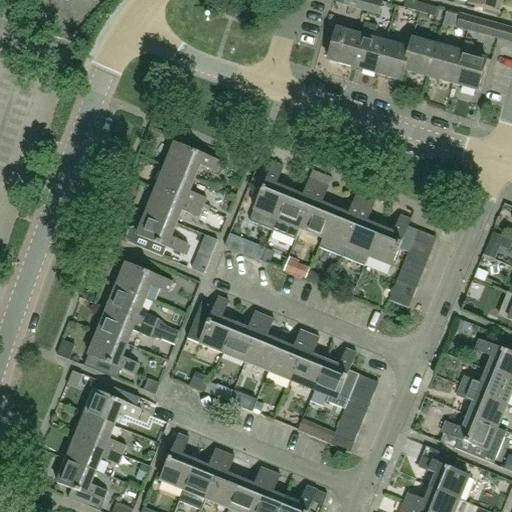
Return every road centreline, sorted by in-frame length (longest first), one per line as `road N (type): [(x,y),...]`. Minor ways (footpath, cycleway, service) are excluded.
road 1 (unclassified): [(0,361),(95,97),(129,30)]
road 2 (residential): [(501,157),(270,82)]
road 3 (residential): [(418,360),(501,157)]
road 4 (residential): [(363,491),(194,429),(174,397)]
road 5 (residential): [(418,360),(261,301),(227,276)]
road 6 (residential): [(270,82),(129,30)]
road 7 (residential): [(363,491),(418,360)]
